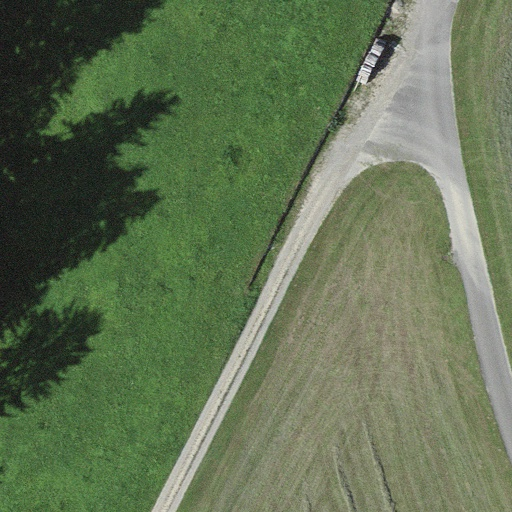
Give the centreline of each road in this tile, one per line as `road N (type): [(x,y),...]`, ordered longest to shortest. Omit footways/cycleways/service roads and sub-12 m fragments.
road 1 (track): [(469,0),(172,511)]
road 2 (track): [(511,352),(453,0)]
